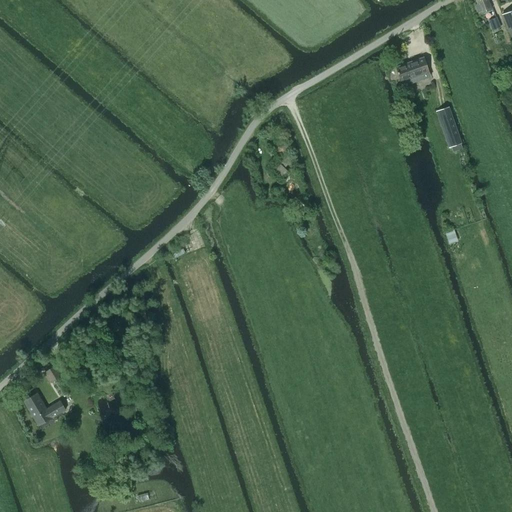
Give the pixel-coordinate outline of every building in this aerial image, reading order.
[(482,13),(492,9),(488,0),(475,0),(477,5),(475,6),(477,12),(481,11),(482,13)] [(511,10),(502,14),(504,21),(511,41),(511,10)] [(501,27),(497,17),(489,20),(493,30),(501,27)] [(424,57),(395,68),(400,83),(421,76),(422,80),(431,77),(424,57)] [(448,108),(439,111),(452,147),(461,144),(448,108)] [(269,140),(279,133),(275,127),(265,133),(269,140)] [(277,160),(285,167),(292,158),(285,150),(287,147),(281,141),(274,149),(280,155),(277,160)] [(278,162),(272,169),(280,177),(287,170),(278,162)] [(54,366),(46,371),(52,381),(60,377),(54,366)] [(38,426),(66,409),(60,400),(46,408),(37,393),(23,401),(38,426)]
